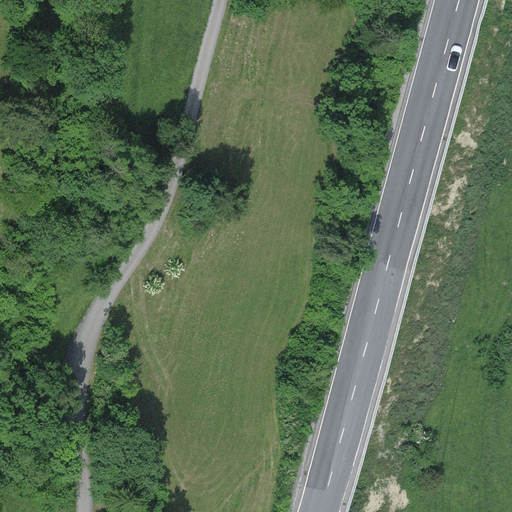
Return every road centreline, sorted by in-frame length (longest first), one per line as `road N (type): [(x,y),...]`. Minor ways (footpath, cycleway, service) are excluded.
road 1 (track): [(83,511),(75,424),(84,344),(175,179),(217,0)]
road 2 (primary): [(311,511),(446,0)]
